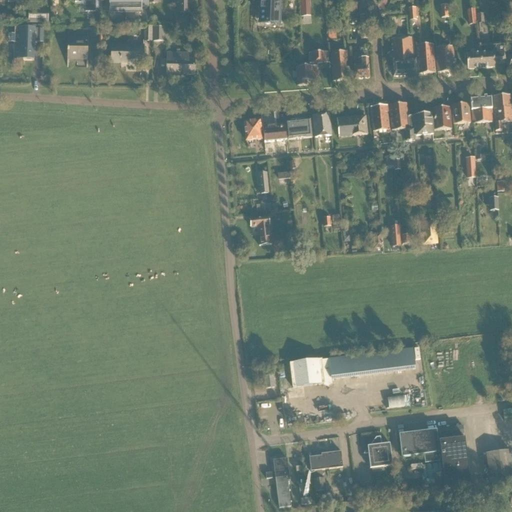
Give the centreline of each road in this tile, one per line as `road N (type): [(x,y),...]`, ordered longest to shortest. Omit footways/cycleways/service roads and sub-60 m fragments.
road 1 (unclassified): [(251,442),(216,106)]
road 2 (unclassified): [(251,442),(511,405)]
road 3 (unclassified): [(0,97),(216,106)]
road 4 (unclassified): [(216,106),(380,92)]
road 5 (unclassified): [(380,92),(511,82)]
